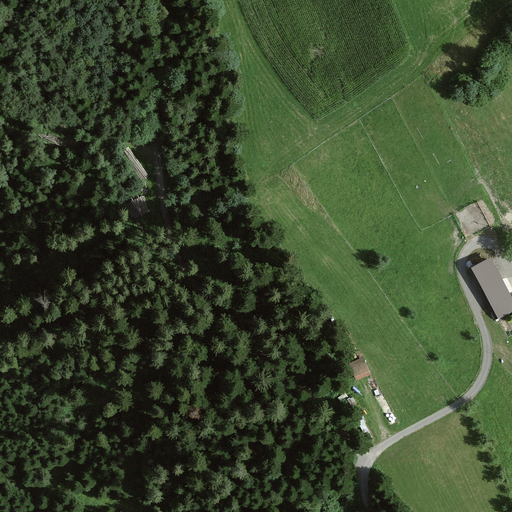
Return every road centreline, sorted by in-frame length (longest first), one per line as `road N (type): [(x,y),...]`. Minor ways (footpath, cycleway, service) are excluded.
road 1 (track): [(141,0),(166,216),(181,262),(224,318),(331,410),(367,463)]
road 2 (residential): [(367,463),(467,397),(482,378),(488,349),(461,271),(466,250),(494,244),(511,268)]
road 3 (track): [(161,152),(0,107)]
